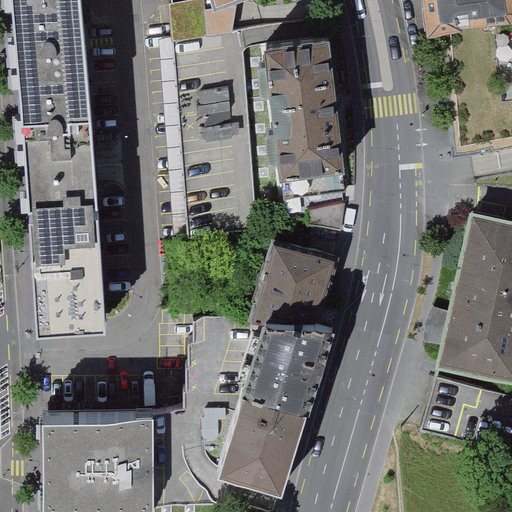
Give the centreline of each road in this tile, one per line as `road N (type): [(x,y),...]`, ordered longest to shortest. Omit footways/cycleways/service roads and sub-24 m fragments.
road 1 (secondary): [(373,0),(390,86),(395,204),(323,511)]
road 2 (residential): [(129,0),(150,292),(139,325),(108,337),(0,341)]
